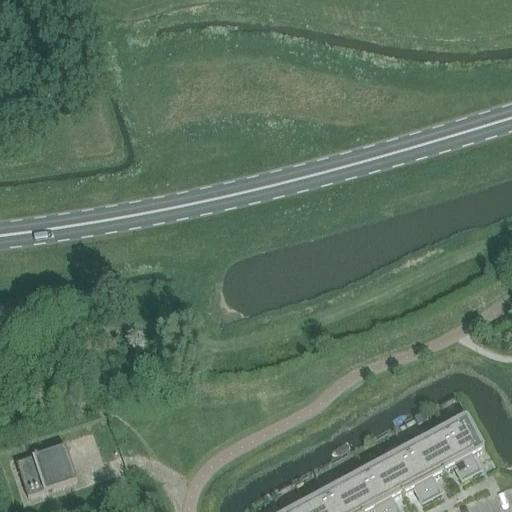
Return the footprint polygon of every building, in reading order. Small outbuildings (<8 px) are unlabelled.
[(467,421),(446,432),(471,480),(481,475),(473,460),(484,454),(467,421)] [(446,432),(425,443),(443,476),(444,475),(453,470),(462,485),(471,480),(446,432)] [(425,443),(405,453),(432,503),(441,497),(433,482),(445,476),(444,475),(443,476),(425,443)] [(17,466),(28,499),(77,484),(65,450),(17,466)] [(405,453),(385,464),(403,497),(402,498),(402,499),(414,493),(422,508),(432,503),(405,453)] [(385,464),(365,475),(384,511),(397,511),(393,503),(402,498),(403,497),(385,464)] [(384,511),(365,475),(345,486),(358,511),(384,511)] [(358,511),(345,486),(325,496),(333,511),(358,511)] [(333,511),(325,496),(305,507),(307,511),(333,511)]
